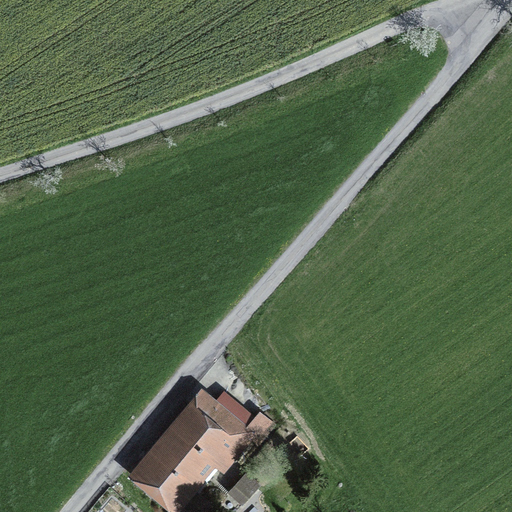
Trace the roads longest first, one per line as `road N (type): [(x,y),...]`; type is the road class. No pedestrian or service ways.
road 1 (residential): [(71,511),(182,395),(456,65),(499,0)]
road 2 (residential): [(463,0),(202,110),(0,176)]
